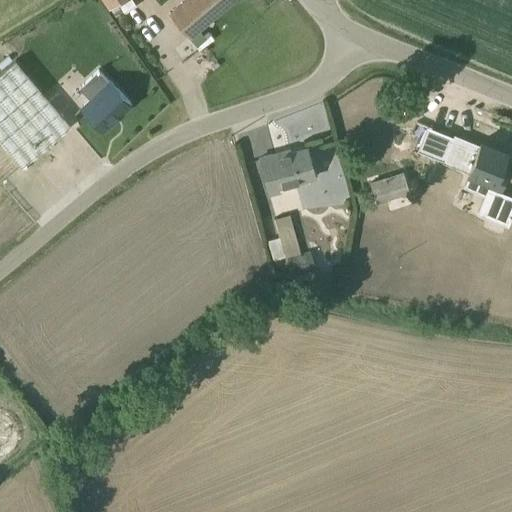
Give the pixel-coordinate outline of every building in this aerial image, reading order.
[(100,0),(107,10),(109,10),(114,17),(121,13),(116,5),(122,0),(100,0)] [(183,0),(167,14),(189,40),(236,0),(235,0),(183,0)] [(69,126),(13,60),(0,71),(0,144),(19,167),(69,126)] [(101,130),(129,104),(107,80),(106,80),(97,71),(77,88),(86,99),(79,106),(101,130)] [(511,212),(511,197),(497,191),(505,171),(499,169),(506,153),(479,142),(478,145),(452,135),(451,137),(425,126),(414,151),(441,162),(441,163),(466,173),(464,176),(466,177),(461,187),(482,196),(474,214),(506,227),(511,212)] [(259,159),(269,196),(279,193),(279,189),(313,179),(305,149),(274,158),(273,155),(259,159)] [(368,181),(376,204),(407,193),(400,170),(368,181)] [(279,259),(283,258),(284,261),(285,260),(290,276),(293,276),(294,281),(320,285),(321,282),(329,282),(330,274),(322,274),(317,275),(315,270),(314,270),(309,253),(299,255),(288,215),(272,220),(277,238),(266,241),(268,249),(268,250),(274,267),(281,265),(279,259)]
